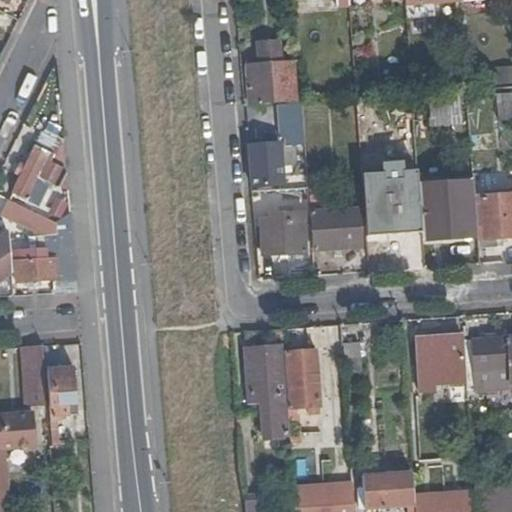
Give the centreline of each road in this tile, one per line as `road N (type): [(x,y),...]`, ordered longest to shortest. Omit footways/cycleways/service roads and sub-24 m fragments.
road 1 (residential): [(213,0),(243,305),(511,289)]
road 2 (primary): [(96,34),(120,322)]
road 3 (primary): [(120,322),(137,511)]
road 4 (residential): [(96,34),(46,36),(0,126)]
road 5 (residential): [(120,322),(0,325)]
